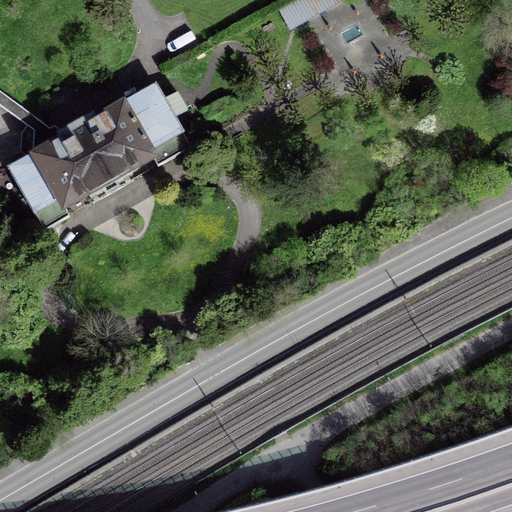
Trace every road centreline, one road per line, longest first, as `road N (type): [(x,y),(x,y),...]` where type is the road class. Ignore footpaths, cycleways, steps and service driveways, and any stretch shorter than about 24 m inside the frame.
road 1 (primary): [(0,499),(317,315),(511,216)]
road 2 (residential): [(185,511),(358,407),(511,329)]
road 3 (motorway): [(511,461),(355,511)]
